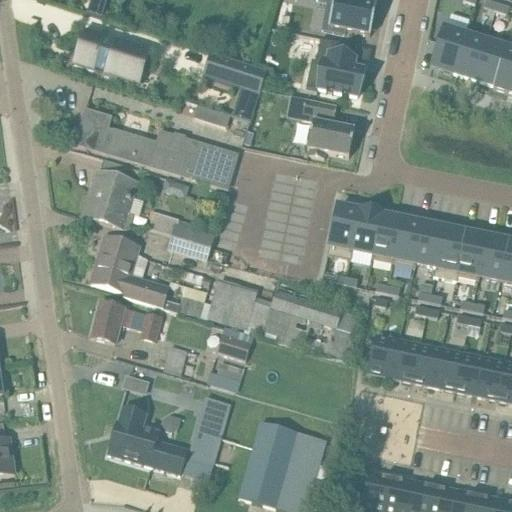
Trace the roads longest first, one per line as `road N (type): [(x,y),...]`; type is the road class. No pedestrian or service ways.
road 1 (residential): [(75,511),(0,25)]
road 2 (residential): [(414,0),(385,173),(511,200)]
